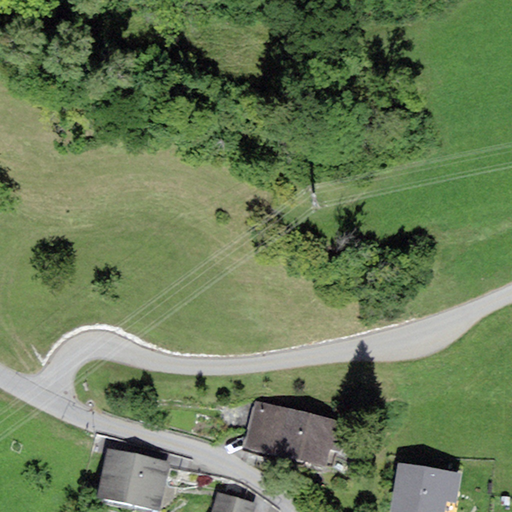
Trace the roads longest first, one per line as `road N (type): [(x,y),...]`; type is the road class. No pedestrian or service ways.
road 1 (track): [(37,400),(85,346),(187,367),(235,366),(422,330),(511,293)]
road 2 (unclassified): [(0,379),(73,418),(234,468),(292,511)]
